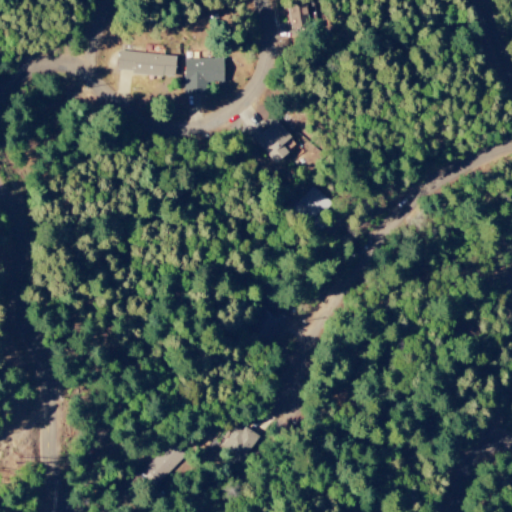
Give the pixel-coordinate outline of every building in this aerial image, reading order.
[(172,76),(173,55),(117,52),(116,73),(172,76)] [(221,59),(183,59),(182,95),(205,96),(205,83),(221,83),(221,59)] [(247,135),(273,165),(286,153),(279,145),(288,137),(269,115),(247,135)] [(328,203),(311,187),(292,207),(309,223),(328,203)] [(270,346),(284,320),(260,308),(247,334),(270,346)] [(220,448),(240,463),(257,439),(236,424),(220,448)] [(142,469),(156,484),(185,457),(171,442),(142,469)]
